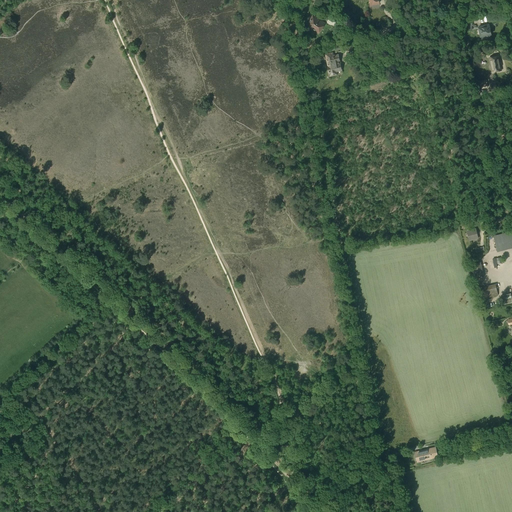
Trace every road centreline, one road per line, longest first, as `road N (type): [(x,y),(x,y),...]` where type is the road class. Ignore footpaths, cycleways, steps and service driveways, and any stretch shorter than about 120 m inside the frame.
road 1 (unknown): [(322,511),(241,415),(0,190)]
road 2 (unknown): [(109,0),(287,415)]
road 3 (track): [(253,437),(40,231)]
road 4 (residential): [(352,28),(385,30),(510,7)]
